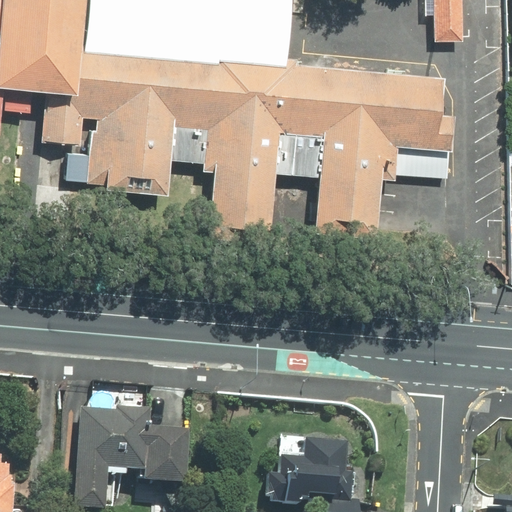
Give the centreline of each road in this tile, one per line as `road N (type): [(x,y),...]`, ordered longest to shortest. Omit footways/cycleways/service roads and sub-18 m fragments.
road 1 (primary): [(0,306),(450,346)]
road 2 (residential): [(440,511),(450,346)]
